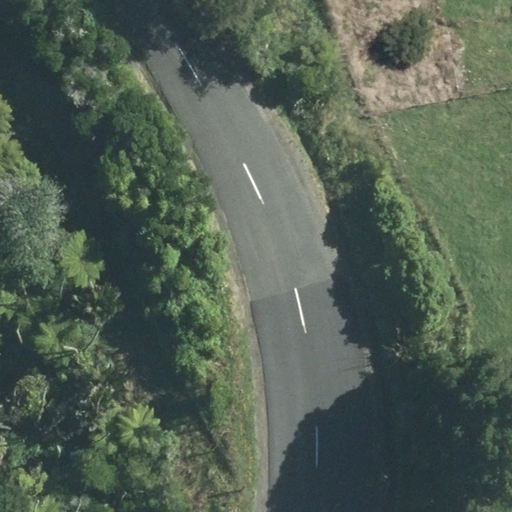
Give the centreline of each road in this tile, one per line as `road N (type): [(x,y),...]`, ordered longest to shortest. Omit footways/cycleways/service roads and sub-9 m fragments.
road 1 (unclassified): [(164,0),(317,305),(296,511)]
road 2 (track): [(0,110),(107,436),(69,511)]
